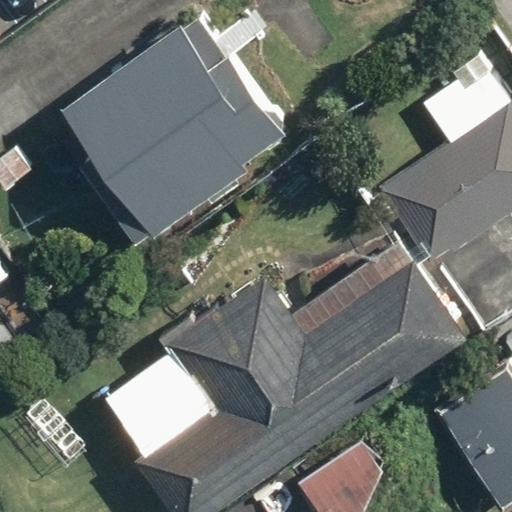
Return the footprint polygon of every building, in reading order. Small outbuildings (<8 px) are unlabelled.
[(187,0),(73,93),(109,137),(91,151),(153,228),(171,214),(176,220),(307,114),(213,0),(187,0)] [(511,78),(487,43),(459,63),(487,102),(387,174),(444,253),(511,204),(511,78)] [(156,445),(149,450),(194,511),(203,511),(480,312),(413,220),(302,300),(273,260),(175,331),(182,341),(115,389),(156,445)] [(511,350),(510,347),(440,401),(511,493),(511,350)] [(399,511),(421,496),(358,413),(294,462),(331,511),(399,511)]
